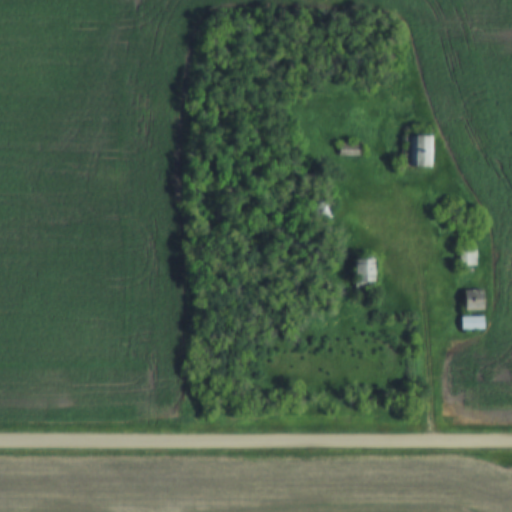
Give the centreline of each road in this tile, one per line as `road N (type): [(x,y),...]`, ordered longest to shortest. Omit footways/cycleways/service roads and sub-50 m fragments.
road 1 (residential): [(0,442),(511,445)]
road 2 (track): [(430,446),(430,320),(412,214)]
